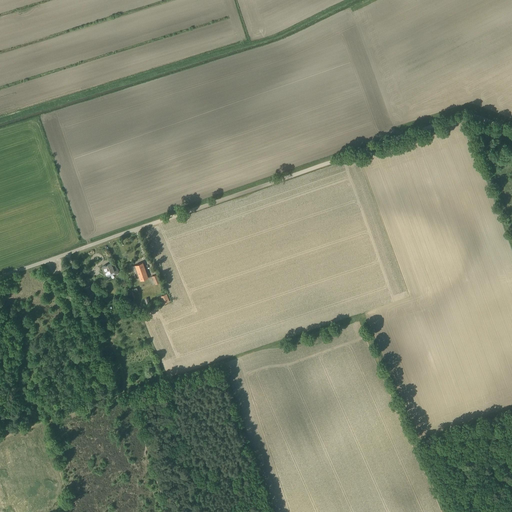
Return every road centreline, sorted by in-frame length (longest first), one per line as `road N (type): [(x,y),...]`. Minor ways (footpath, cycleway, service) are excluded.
road 1 (track): [(443,511),(354,319),(0,435)]
road 2 (track): [(141,228),(461,116),(511,130)]
road 3 (track): [(0,121),(276,35),(350,0)]
road 4 (unclassified): [(0,276),(141,228)]
